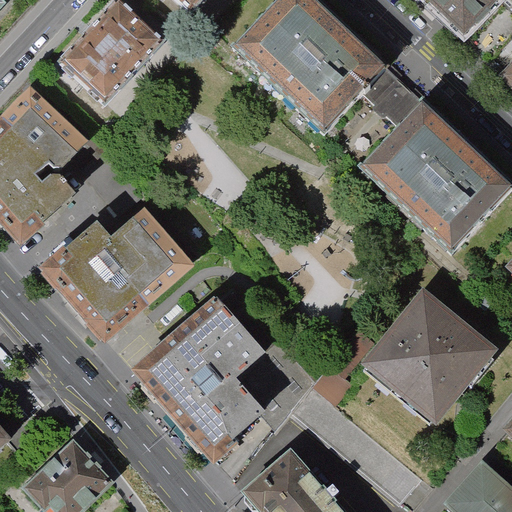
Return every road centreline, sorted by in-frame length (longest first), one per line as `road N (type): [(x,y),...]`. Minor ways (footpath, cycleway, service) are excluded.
road 1 (primary): [(0,283),(202,511)]
road 2 (residential): [(511,134),(368,0)]
road 3 (residential): [(81,0),(0,91)]
